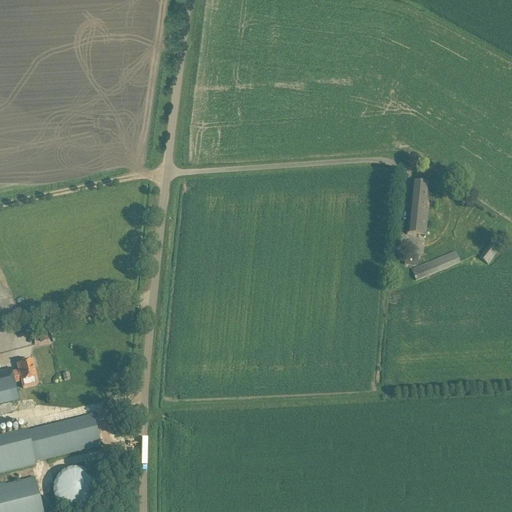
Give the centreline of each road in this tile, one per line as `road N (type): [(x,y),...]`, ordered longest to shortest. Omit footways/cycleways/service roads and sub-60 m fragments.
road 1 (unclassified): [(191,0),(147,367),(149,511)]
road 2 (unknown): [(170,172),(386,165)]
